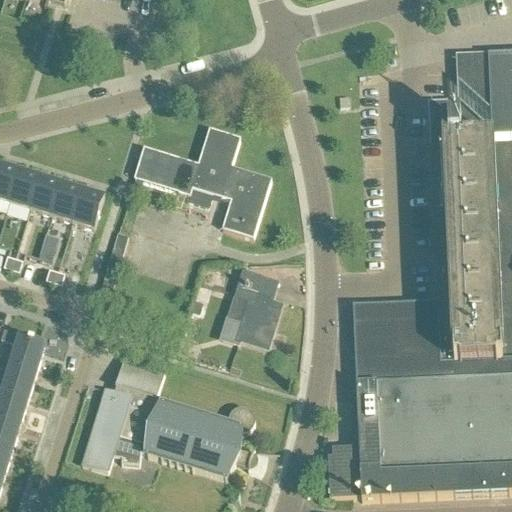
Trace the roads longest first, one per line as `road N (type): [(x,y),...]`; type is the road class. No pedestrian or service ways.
road 1 (residential): [(283,63),(315,181),(326,289),(320,386),(287,511)]
road 2 (residential): [(0,137),(283,63)]
road 3 (residential): [(0,289),(67,311),(88,341),(39,511)]
road 4 (residential): [(278,37),(420,0)]
